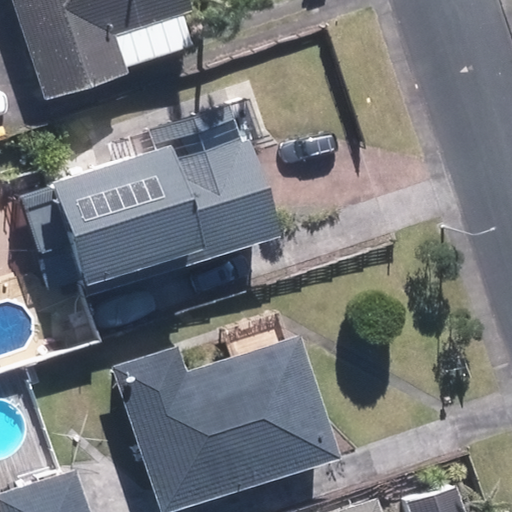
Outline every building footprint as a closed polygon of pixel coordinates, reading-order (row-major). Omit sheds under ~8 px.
[(22,0),(51,80),(129,52),(115,15),(158,0),(22,0)] [(59,177),(99,287),(291,219),(243,85),(169,112),(177,135),(59,177)] [(213,333),(129,360),(172,489),(319,441),(311,417),(337,408),(312,334),(223,363),(213,333)] [(7,495),(13,511),(122,511),(100,457),(7,495)] [(452,511),(443,488),(395,507),(397,511),(452,511)] [(369,511),(366,501),(325,511),(369,511)]
